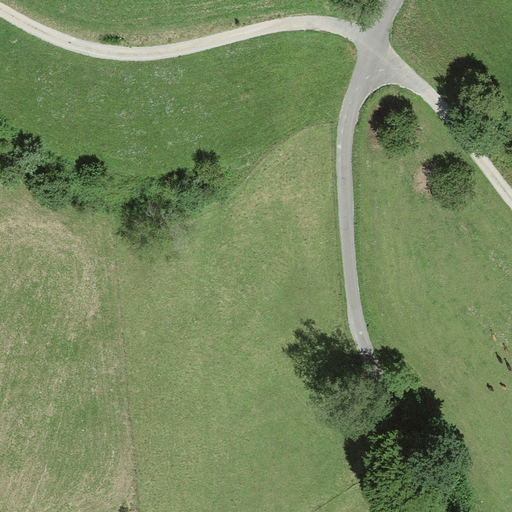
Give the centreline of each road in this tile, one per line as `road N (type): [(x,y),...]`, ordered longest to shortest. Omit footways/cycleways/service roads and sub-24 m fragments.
road 1 (track): [(511,201),(426,92),(346,28),(290,23),(150,53),(117,52),(64,41),(0,7)]
road 2 (residential): [(394,0),(346,128),(354,306),(367,354),(443,511)]
